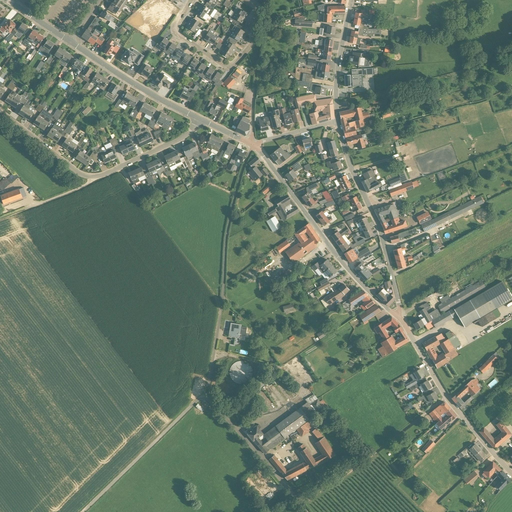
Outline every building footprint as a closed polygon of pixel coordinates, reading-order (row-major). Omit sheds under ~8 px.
[(121,9),(123,6),(124,7),(126,4),(119,0),(113,0),(115,1),(113,4),(121,9)] [(216,0),(205,0),(208,1),(206,4),(214,8),(215,6),(218,1),(216,0)] [(110,6),(108,9),(116,14),(118,11),(120,13),(122,10),(121,9),(113,4),(110,2),(108,5),(110,6)] [(202,4),(199,9),(210,16),(215,9),(213,9),(214,8),(206,4),(205,6),(202,4)] [(332,13),(335,13),(335,7),(327,7),(327,8),(326,9),(321,10),(320,14),(324,14),(323,22),(331,23),(332,13)] [(207,21),(210,16),(199,9),(195,13),(198,15),(197,18),(205,22),(206,20),(207,21)] [(241,9),(238,14),(245,19),(248,14),(241,9)] [(109,21),(112,16),(104,11),(100,15),(109,21)] [(234,11),(229,18),(233,21),(237,24),(239,21),(242,23),(245,19),(238,14),(234,11)] [(356,13),(355,19),(364,21),(369,22),(370,16),(356,13)] [(294,24),(298,24),(298,25),(312,26),(312,22),(304,21),(305,17),(302,17),(302,16),(295,18),(295,20),(294,20),(294,24)] [(86,40),(88,41),(95,31),(102,21),(96,17),(87,30),(82,37),(86,40)] [(192,18),(189,23),(196,27),(199,23),(203,25),(205,22),(197,18),(195,20),(192,18)] [(360,26),(359,29),(368,31),(368,29),(368,28),(363,27),(364,23),(364,21),(355,19),(353,25),(360,26)] [(7,30),(10,33),(16,26),(10,21),(9,23),(7,21),(0,29),(0,30),(0,31),(3,34),(6,31),(7,30)] [(238,28),(235,32),(242,37),(245,32),(238,28),(240,25),(237,24),(233,21),(232,24),(236,26),(238,28)] [(110,22),(108,25),(116,31),(119,28),(110,22)] [(196,27),(189,23),(186,27),(193,32),(196,34),(199,29),(196,27)] [(17,29),(16,28),(7,38),(10,41),(18,31),(23,34),(28,27),(22,24),(20,28),(19,27),(17,29)] [(324,26),(323,29),(320,28),(319,36),(327,37),(327,34),(334,35),(335,28),(328,27),(324,26)] [(204,39),(209,42),(213,35),(215,32),(208,27),(205,33),(203,35),(205,37),(204,39)] [(352,31),(351,37),(357,38),(358,35),(368,37),(368,36),(375,37),(375,34),(381,34),(381,29),(368,29),(368,31),(359,29),(359,32),(352,31)] [(29,41),(33,43),(38,34),(33,31),(26,41),(29,42),(29,41)] [(101,45),(105,40),(107,37),(104,35),(102,38),(100,36),(101,35),(95,31),(88,41),(94,45),(96,42),(101,45)] [(233,31),(228,38),(235,42),(236,40),(239,42),(242,37),(235,32),(233,31)] [(44,38),(38,34),(33,43),(36,45),(35,46),(38,48),(44,38)] [(215,42),(218,44),(219,42),(221,39),(218,37),(218,38),(213,35),(209,42),(213,45),(215,42)] [(357,38),(351,37),(349,43),(359,45),(361,39),(357,38)] [(167,46),(170,41),(164,38),(161,42),(159,41),(155,47),(160,50),(162,47),(165,49),(167,46)] [(235,42),(228,38),(224,45),(227,47),(234,52),(237,47),(234,45),(236,43),(235,42)] [(113,57),(115,55),(121,46),(121,45),(114,41),(114,42),(110,39),(105,45),(103,48),(105,50),(104,52),(110,55),(113,57)] [(322,39),(321,41),(320,41),(319,45),(325,46),(333,47),(334,41),(322,39)] [(17,50),(18,48),(24,42),(21,40),(14,47),(17,50)] [(54,45),(48,40),(44,46),(42,45),(38,51),(43,54),(45,52),(48,54),(54,45)] [(169,52),(172,54),(174,52),(177,46),(172,43),(169,48),(167,46),(165,49),(163,51),(168,54),(169,52)] [(231,56),(234,52),(227,47),(224,52),(222,54),(227,58),(229,55),(231,56)] [(61,59),(66,52),(60,48),(55,55),(61,59)] [(177,63),(178,62),(179,59),(181,56),(184,52),(179,49),(176,53),(174,52),(172,54),(170,57),(175,60),(174,61),(177,63)] [(37,52),(34,50),(28,59),(31,61),(37,52)] [(138,66),(144,57),(138,53),(136,55),(127,50),(124,55),(125,56),(122,60),(123,61),(122,61),(125,63),(129,65),(130,64),(131,61),(132,61),(135,63),(134,63),(138,66)] [(332,54),(316,51),(315,54),(318,54),(318,55),(323,56),(323,59),(331,61),(332,54)] [(70,59),(72,57),(66,52),(61,59),(67,64),(69,61),(71,60),(70,59)] [(350,58),(349,64),(358,66),(359,66),(364,66),(364,60),(368,61),(368,55),(353,52),(352,58),(350,58)] [(184,63),(187,65),(192,57),(187,54),(184,58),(181,56),(179,59),(178,62),(183,65),(184,63)] [(199,62),(194,58),(189,66),(192,68),(190,70),(195,73),(197,71),(199,68),(196,66),(199,62)] [(77,60),(73,66),(77,69),(74,74),(78,76),(80,72),(79,70),(83,64),(77,60)] [(34,72),(36,74),(40,70),(44,63),(41,61),(34,72)] [(195,73),(198,75),(203,78),(205,75),(206,73),(204,71),(207,67),(202,63),(199,68),(197,71),(195,73)] [(141,73),(148,78),(153,70),(147,65),(146,66),(143,64),(137,72),(141,74),(141,73)] [(321,67),(321,71),(329,72),(330,66),(318,64),(317,66),(321,67)] [(93,70),(87,67),(81,77),(88,82),(90,80),(88,78),(89,76),(90,76),(91,74),(93,70)] [(206,73),(205,75),(208,77),(206,79),(211,82),(212,80),(214,77),(212,75),(215,71),(210,67),(206,73)] [(350,75),(344,76),(345,87),(351,86),(351,83),(352,83),(353,86),(359,86),(359,75),(358,69),(352,70),(352,76),(350,76),(350,75)] [(67,71),(60,82),(62,83),(69,73),(67,71)] [(212,80),(215,82),(214,84),(216,85),(211,93),(212,94),(223,83),(220,80),(222,76),(217,72),(214,77),(212,80)] [(95,81),(99,83),(103,77),(97,73),(93,80),(91,83),(94,84),(95,81)] [(168,89),(172,83),(166,80),(168,78),(162,74),(159,77),(158,76),(155,82),(156,82),(155,84),(161,88),(163,85),(168,89)] [(229,76),(223,83),(229,89),(236,82),(229,76)] [(102,90),(105,91),(110,83),(108,81),(103,77),(99,83),(102,85),(100,88),(102,90)] [(50,78),(45,83),(49,88),(54,83),(50,78)] [(311,88),(311,86),(312,86),(312,91),(315,91),(315,94),(325,95),(326,89),(320,88),(321,85),(311,83),(302,81),(298,81),(298,86),(311,88)] [(119,88),(113,84),(106,94),(111,97),(110,98),(114,101),(118,95),(116,93),(119,88)] [(184,90),(180,97),(187,100),(189,98),(192,99),(199,87),(195,85),(193,89),(190,87),(187,92),(184,90)] [(133,97),(127,93),(123,99),(120,98),(115,107),(118,108),(120,104),(123,106),(124,104),(127,106),(133,97)] [(11,105),(15,97),(10,94),(5,101),(11,105)] [(22,95),(20,96),(17,94),(15,97),(11,105),(16,108),(20,102),(22,103),(25,99),(28,94),(26,97),(22,95)] [(313,94),(303,96),(305,104),(316,102),(316,104),(313,104),(314,112),(322,111),(324,116),(324,117),(329,115),(329,120),(334,118),(332,98),(316,100),(315,95),(313,95),(313,94)] [(133,97),(127,106),(129,104),(135,107),(130,116),(132,117),(136,111),(138,108),(135,106),(139,100),(133,97)] [(249,113),(251,109),(241,104),(242,100),(243,99),(242,98),(241,99),(238,98),(236,97),(234,97),(233,99),(234,101),(232,105),(249,113)] [(207,107),(210,109),(209,112),(216,116),(221,106),(226,109),(229,103),(220,99),(216,106),(213,104),(214,103),(209,101),(207,107)] [(36,109),(39,111),(44,102),(45,102),(43,100),(40,105),(39,104),(36,109)] [(19,114),(24,117),(31,106),(30,107),(25,103),(19,114)] [(150,107),(144,103),(139,112),(142,114),(143,112),(146,114),(150,107)] [(280,116),(282,121),(281,118),(284,117),(286,125),(293,123),(290,113),(287,114),(285,108),(280,110),(279,106),(282,106),(281,103),(278,104),(279,110),(280,116)] [(31,106),(24,117),(29,120),(35,111),(33,109),(34,108),(31,106)] [(150,107),(146,114),(152,117),(156,110),(150,107)] [(355,115),(357,121),(366,119),(375,116),(374,113),(369,115),(368,111),(362,113),(360,107),(339,113),(342,125),(347,124),(346,118),(355,115)] [(298,109),(296,110),(292,111),(295,123),(299,121),(299,120),(301,120),(298,111),(298,109)] [(274,111),(275,116),(271,116),(274,128),(280,126),(279,123),(282,122),(282,121),(280,116),(279,110),(274,111)] [(318,112),(310,114),(313,125),(329,120),(329,115),(324,117),(324,116),(319,117),(318,112)] [(155,118),(153,121),(150,128),(153,129),(156,123),(162,127),(162,126),(168,116),(161,113),(158,120),(155,118)] [(40,114),(34,124),(39,127),(46,116),(42,114),(41,115),(40,114)] [(46,116),(39,127),(44,130),(50,120),(49,120),(50,119),(46,116)] [(168,125),(170,126),(173,119),(168,116),(162,126),(162,127),(166,129),(168,125)] [(250,121),(243,117),(241,120),(240,120),(236,126),(238,127),(236,131),(245,136),(247,135),(249,131),(250,125),(248,124),(250,121)] [(259,120),(259,123),(262,131),(268,129),(267,125),(270,125),(268,117),(259,120)] [(345,137),(357,134),(356,131),(356,130),(356,128),(365,126),(364,126),(368,125),(366,119),(357,121),(347,124),(342,125),(343,130),(345,137)] [(71,128),(70,128),(73,124),(71,122),(68,127),(64,132),(67,134),(71,128)] [(47,136),(53,139),(59,130),(60,128),(55,124),(47,136)] [(147,144),(142,133),(142,132),(141,131),(135,134),(133,129),(130,131),(133,137),(136,136),(141,147),(147,144)] [(149,131),(148,129),(142,132),(142,133),(147,144),(153,141),(149,131)] [(64,133),(59,130),(53,139),(58,143),(64,133)] [(211,150),(212,149),(217,138),(211,135),(208,133),(205,138),(209,139),(207,142),(209,143),(207,148),(211,150)] [(120,148),(123,155),(129,152),(124,142),(118,145),(113,134),(110,135),(112,139),(117,150),(120,148)] [(363,140),(361,135),(346,139),(348,145),(357,142),(359,149),(365,147),(363,140)] [(212,149),(218,151),(223,141),(217,138),(212,149)] [(299,145),(299,146),(302,152),(303,152),(306,151),(305,148),(312,145),(310,138),(302,141),(303,144),(299,145)] [(62,146),(68,149),(72,142),(67,139),(62,146)] [(108,153),(111,160),(117,157),(114,151),(117,150),(112,139),(109,140),(112,146),(106,149),(108,153)] [(325,143),(327,151),(336,148),(334,141),(325,143)] [(77,146),(72,142),(68,149),(73,153),(77,146)] [(124,142),(129,152),(135,149),(132,142),(126,145),(124,142)] [(189,146),(193,156),(199,153),(195,143),(189,146)] [(221,160),(223,156),(224,153),(231,156),(235,146),(229,143),(226,150),(223,148),(221,153),(218,159),(221,160)] [(97,146),(94,147),(99,158),(102,157),(105,163),(111,160),(108,153),(105,154),(101,149),(99,150),(97,146)] [(183,158),(188,167),(189,170),(192,168),(187,158),(193,156),(189,146),(182,148),(186,156),(183,158)] [(291,156),(287,152),(286,153),(285,151),(284,152),(281,148),(271,155),(278,166),(291,156)] [(336,148),(327,151),(329,158),(332,157),(338,155),(336,148)] [(234,165),(235,164),(239,167),(245,156),(244,155),(245,152),(241,149),(239,153),(238,152),(235,157),(233,156),(230,163),(234,165)] [(76,158),(82,162),(86,155),(80,151),(76,158)] [(185,168),(188,167),(183,158),(181,159),(177,151),(171,154),(176,165),(176,164),(182,161),(185,168)] [(165,157),(170,168),(176,165),(171,154),(165,157)] [(89,157),(86,155),(82,162),(87,166),(88,164),(91,165),(92,165),(94,162),(94,161),(91,159),(92,159),(89,157)] [(250,171),(248,173),(255,181),(262,175),(255,166),(261,161),(257,157),(249,164),(251,166),(248,169),(250,171)] [(158,173),(164,171),(164,170),(159,159),(153,162),(156,170),(158,173)] [(342,168),(340,161),(333,163),(332,160),(326,162),(328,168),(333,167),(335,171),(340,169),(339,169),(342,168)] [(150,172),(152,176),(152,177),(158,174),(158,173),(156,170),(153,162),(147,165),(150,172)] [(286,175),(290,181),(297,176),(300,174),(297,171),(302,168),(297,162),(291,166),(293,169),(286,175)] [(140,181),(146,179),(141,168),(135,170),(140,181)] [(261,171),(265,177),(269,174),(264,168),(261,171)] [(398,170),(403,182),(407,180),(401,168),(398,170)] [(367,193),(372,191),(372,190),(382,185),(380,181),(378,182),(375,176),(372,169),(363,174),(366,180),(362,182),(367,193)] [(135,170),(129,173),(132,181),(134,183),(135,182),(136,184),(140,181),(135,170)] [(12,184),(19,177),(14,172),(7,179),(5,177),(0,182),(0,188),(2,191),(11,183),(12,184)] [(149,177),(152,183),(152,185),(156,184),(152,177),(152,176),(150,172),(147,173),(149,177)] [(330,180),(336,177),(334,174),(333,175),(325,178),(327,183),(330,181),(330,180)] [(346,175),(334,181),(336,187),(339,186),(348,181),(346,175)] [(391,187),(401,183),(399,178),(389,182),(391,187)] [(348,181),(339,186),(341,188),(340,189),(341,192),(351,187),(348,181)] [(392,197),(414,188),(411,181),(389,190),(392,197)] [(316,183),(306,188),(308,193),(311,191),(318,187),(316,183)] [(22,198),(19,189),(1,196),(4,205),(22,198)] [(334,199),(340,197),(337,190),(334,192),(334,191),(332,192),(332,193),(331,193),(334,199)] [(308,193),(302,197),(306,202),(313,197),(315,196),(311,191),(308,193)] [(321,205),(324,204),(333,201),(330,196),(329,193),(327,194),(329,198),(319,202),(321,205)] [(281,210),(293,202),(288,194),(276,202),(281,210)] [(313,197),(306,202),(310,207),(316,203),(318,201),(316,199),(314,201),(312,198),(315,196),(313,197)] [(351,203),(352,205),(359,202),(356,197),(347,201),(348,204),(351,203)] [(422,229),(424,232),(429,230),(484,203),(481,197),(421,226),(419,227),(421,230),(422,229)] [(300,211),(293,202),(281,210),(283,214),(281,216),(283,220),(285,219),(285,220),(300,211)] [(352,205),(350,207),(352,210),(353,212),(361,208),(359,202),(352,205)] [(375,210),(379,219),(382,218),(381,215),(388,212),(391,220),(381,223),(382,224),(397,217),(397,215),(399,215),(396,206),(397,206),(396,202),(392,203),(392,205),(375,210)] [(325,209),(316,215),(320,220),(325,216),(323,214),(326,211),(325,209)] [(420,223),(425,221),(430,218),(428,213),(418,218),(420,223)] [(325,216),(320,220),(324,225),(332,219),(328,214),(325,216)] [(399,223),(397,218),(397,215),(397,217),(382,224),(384,228),(383,228),(384,234),(407,226),(406,223),(405,221),(399,223)] [(273,232),(282,227),(275,216),(266,221),(273,232)] [(356,225),(356,224),(359,223),(361,227),(368,223),(365,217),(355,222),(356,225)] [(320,240),(315,233),(309,223),(276,247),(280,253),(290,246),(289,244),(297,238),(300,242),(291,249),(286,253),(293,263),(317,246),(315,244),(320,240)] [(368,223),(361,227),(364,232),(371,229),(368,223)] [(332,236),(335,241),(342,236),(346,233),(350,231),(348,229),(340,234),(337,229),(333,232),(334,234),(332,236)] [(371,229),(364,232),(367,239),(374,235),(371,229)] [(409,235),(408,231),(398,235),(390,237),(391,244),(399,241),(403,240),(403,237),(409,235)] [(335,241),(339,246),(346,242),(342,236),(335,241)] [(352,249),(356,247),(358,246),(356,243),(353,245),(351,243),(348,245),(346,242),(339,246),(343,252),(351,247),(352,249)] [(395,256),(403,254),(402,251),(405,250),(405,247),(393,250),(395,256)] [(352,249),(345,254),(350,263),(357,259),(359,261),(371,254),(372,254),(368,248),(356,255),(352,249)] [(355,269),(358,273),(365,267),(363,265),(365,263),(364,262),(373,257),(371,254),(359,261),(358,262),(360,264),(355,269)] [(404,261),(408,259),(407,257),(404,258),(403,254),(395,256),(397,263),(404,261)] [(263,265),(268,261),(265,257),(259,261),(263,265)] [(325,271),(332,266),(327,260),(322,264),(319,261),(313,266),(316,269),(318,268),(322,273),(323,274),(325,271)] [(398,269),(406,267),(404,261),(397,263),(398,269)] [(332,266),(325,271),(323,274),(322,273),(321,274),(325,279),(326,278),(327,279),(330,278),(329,277),(336,271),(332,266)] [(366,281),(372,275),(373,276),(381,271),(379,268),(371,273),(365,266),(365,267),(358,273),(366,281)] [(292,278),(284,283),(287,288),(295,283),(292,278)] [(439,300),(441,303),(437,306),(442,314),(486,288),(482,280),(450,298),(448,295),(439,300)] [(464,327),(496,308),(511,299),(501,281),(485,290),(453,309),(457,315),(464,327)] [(328,282),(321,285),(317,288),(319,291),(330,285),(328,282)] [(349,290),(344,284),(339,289),(324,298),(328,305),(344,295),(349,290)] [(353,297),(350,299),(349,300),(349,301),(348,302),(348,303),(349,304),(349,305),(350,305),(351,305),(353,304),(367,295),(363,291),(353,297)] [(391,295),(390,296),(388,298),(380,291),(377,295),(388,306),(395,299),(391,295)] [(375,303),(369,298),(360,305),(364,311),(368,309),(367,308),(375,303)] [(432,320),(428,314),(426,311),(430,308),(427,302),(422,305),(418,307),(422,315),(419,317),(421,320),(413,324),(417,329),(426,324),(432,320)] [(284,312),(285,312),(293,310),(291,304),(282,307),(284,312)] [(359,316),(364,323),(380,311),(376,305),(359,316)] [(453,318),(457,315),(453,309),(449,312),(449,311),(432,321),(436,328),(453,318)] [(400,333),(403,331),(399,324),(392,317),(381,324),(376,327),(383,339),(380,341),(382,340),(383,342),(392,336),(391,336),(389,337),(384,329),(391,325),(393,328),(392,328),(395,332),(399,330),(400,333)] [(232,337),(239,338),(242,325),(231,323),(230,331),(233,331),(232,337)] [(317,335),(320,340),(326,336),(323,331),(317,335)] [(396,348),(409,340),(403,331),(400,333),(402,337),(395,341),(392,336),(383,342),(382,340),(380,341),(383,346),(378,349),(383,357),(396,349),(396,348)] [(436,337),(423,344),(426,351),(431,357),(436,354),(432,348),(440,344),(436,337)] [(444,354),(438,357),(436,354),(431,357),(433,361),(437,368),(448,361),(448,360),(452,357),(451,356),(457,353),(448,339),(441,343),(446,352),(444,354)] [(493,354),(478,369),(482,373),(483,373),(487,370),(498,359),(499,360),(502,357),(496,352),(494,355),(493,354)] [(230,369),(229,372),(230,375),(231,378),(233,380),(235,382),(238,383),(241,384),(244,383),(247,382),(249,380),(251,378),(252,375),(253,372),(252,369),(251,366),(249,364),(247,362),(244,361),(241,361),(238,361),(235,362),(233,364),(231,366),(230,369)] [(253,394),(278,373),(274,369),(263,379),(260,375),(254,381),(256,384),(250,390),(253,394)] [(424,376),(420,369),(412,374),(416,381),(424,376)] [(424,382),(422,380),(414,384),(408,388),(410,391),(420,385),(424,392),(431,388),(427,381),(424,382)] [(451,398),(455,403),(460,399),(459,398),(468,390),(472,396),(479,390),(471,381),(451,398)] [(434,392),(427,396),(426,394),(417,399),(419,402),(424,399),(425,401),(426,401),(428,404),(437,398),(434,392)] [(471,396),(459,407),(461,409),(473,398),(471,396)] [(285,438),(296,430),(305,424),(309,421),(325,409),(325,408),(328,406),(323,400),(320,402),(318,399),(309,404),(308,402),(300,408),(270,430),(273,433),(266,439),(256,426),(253,429),(253,430),(248,434),(253,441),(254,440),(265,454),(285,439),(285,438)] [(445,403),(444,402),(430,414),(434,419),(433,420),(435,421),(436,420),(436,419),(440,416),(442,414),(444,412),(445,412),(446,413),(451,409),(445,403)] [(406,411),(413,407),(411,403),(403,407),(406,411)] [(443,418),(440,416),(436,419),(436,420),(437,420),(439,422),(436,424),(441,430),(457,416),(451,409),(446,413),(445,412),(444,412),(447,415),(443,418)] [(490,436),(486,440),(495,449),(511,435),(500,421),(496,425),(503,433),(494,441),(490,436)] [(311,468),(312,468),(317,465),(327,460),(334,456),(334,457),(336,456),(336,455),(324,437),(319,441),(315,443),(323,454),(315,459),(314,459),(307,448),(306,448),(304,444),(297,448),(305,461),(305,462),(309,469),(311,468)] [(430,440),(426,444),(422,449),(426,453),(434,444),(430,440)] [(481,451),(475,444),(469,449),(469,450),(466,448),(460,453),(463,456),(468,452),(473,457),(475,456),(481,451)] [(486,456),(481,451),(475,456),(473,457),(478,463),(474,465),(477,468),(481,464),(479,462),(479,461),(480,462),(486,456)] [(269,459),(287,480),(306,470),(309,469),(305,462),(288,471),(278,459),(276,461),(272,457),(269,459)] [(345,472),(348,469),(346,467),(347,466),(345,462),(340,464),(342,469),(343,469),(345,472)] [(486,479),(488,477),(489,477),(493,473),(497,477),(497,476),(502,471),(498,467),(493,463),(484,472),(482,475),(486,479)] [(464,479),(463,480),(467,484),(477,476),(474,471),(464,479)] [(477,491),(480,494),(478,496),(473,502),(479,507),(484,511),(493,498),(500,490),(511,480),(502,471),(497,476),(501,480),(498,482),(499,483),(496,486),(492,490),(490,489),(489,488),(487,486),(485,489),(481,486),(477,491)]
